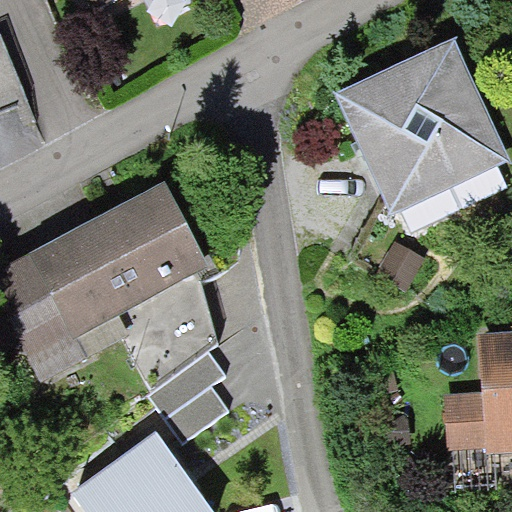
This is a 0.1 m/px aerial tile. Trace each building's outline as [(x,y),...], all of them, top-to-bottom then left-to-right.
[(84,0),(93,15),(122,0),(84,0)] [(456,43),(335,98),(390,219),(511,165),(456,43)] [(166,186),(0,272),(0,303),(42,384),(87,361),(77,341),(119,318),(200,276),(211,271),(166,186)] [(395,243),(378,275),(407,292),(425,260),(395,243)] [(219,346),(200,276),(119,318),(130,338),(125,340),(152,394),(210,353),(219,346)] [(511,334),(479,336),(483,396),(486,450),(487,457),(511,455),(511,334)] [(228,377),(210,353),(152,394),(149,396),(167,420),(212,389),(228,377)] [(229,414),(212,389),(167,420),(184,445),(229,414)] [(486,450),(483,396),(446,398),(449,452),(486,450)] [(209,511),(158,439),(74,501),(82,511),(209,511)]
